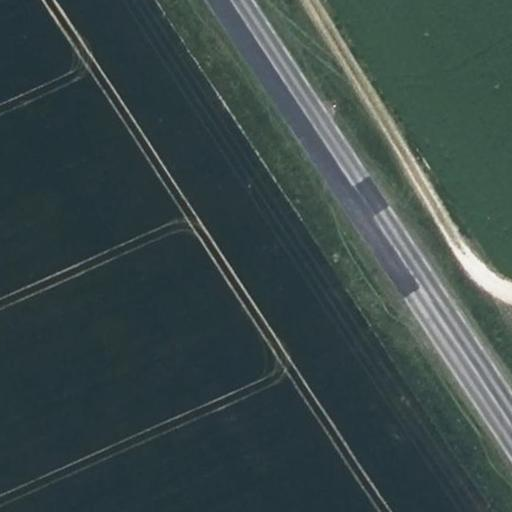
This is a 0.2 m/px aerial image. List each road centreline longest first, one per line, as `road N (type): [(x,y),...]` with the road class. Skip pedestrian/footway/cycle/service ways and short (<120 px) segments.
road 1 (primary): [(511,424),(232,0)]
road 2 (track): [(511,292),(484,282),(438,226),(312,0)]
